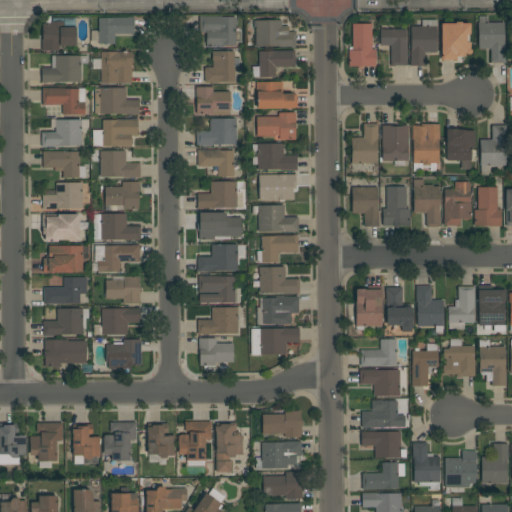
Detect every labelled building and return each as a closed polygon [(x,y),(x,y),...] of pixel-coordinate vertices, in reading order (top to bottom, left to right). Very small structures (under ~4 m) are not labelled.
[(235,20),(237,20),(237,25),(235,25),(235,33),(240,33),(240,42),(235,41),(235,45),(233,45),(232,46),(229,46),(228,45),(220,45),(220,47),(212,47),(212,48),(206,48),(206,33),(199,33),(199,16),(204,16),(204,17),(220,17),(235,17),(235,20)] [(488,16),(488,23),(504,22),(504,46),(505,46),(505,63),(490,63),(490,49),(478,49),(478,23),(478,16),(488,16)] [(114,34),(114,44),(98,44),(98,18),(113,18),(127,18),(127,17),(133,17),(133,34),(114,34)] [(452,24),(452,17),(467,17),(467,40),(467,48),(457,48),(457,61),(440,61),(441,24),(452,24)] [(255,21),(281,20),(281,26),(287,26),(288,32),(295,32),(295,47),(279,48),(279,46),(255,47),(255,21)] [(436,52),(424,52),(424,66),(410,66),(410,27),(421,27),(421,20),(436,20),(436,52)] [(50,23),(50,21),(63,21),(63,27),(76,27),(75,46),(59,46),(59,51),(42,51),(42,23),(50,23)] [(371,50),(375,50),(375,67),(364,67),(364,66),(348,66),(348,50),(352,50),(352,24),(371,24),(371,50)] [(406,29),(406,43),(406,60),(407,60),(407,66),(390,66),(390,46),(380,46),(380,29),(406,29)] [(275,67),(275,77),(259,78),(259,77),(252,77),(252,67),(258,67),(258,51),(273,51),(289,51),(289,50),(294,50),(294,67),(275,67)] [(204,83),(204,68),(212,68),(212,61),(211,52),(233,51),(234,67),(234,82),(204,83)] [(101,52),(131,52),(131,53),(133,53),(133,64),(132,64),(132,65),(130,65),(130,68),(131,68),(131,84),(100,83),(101,52)] [(88,56),(88,64),(81,64),(81,83),(41,83),(41,68),(51,68),(51,56),(88,56)] [(256,82),(282,81),(283,94),(292,93),(292,95),(296,94),(296,108),(256,109),(256,82)] [(230,92),(230,111),(229,111),(230,115),(211,115),(211,114),(196,114),(196,100),(195,100),(195,87),(213,87),(213,92),(230,92)] [(42,88),(47,88),(47,89),(84,88),(85,115),(62,116),(61,105),(42,105),(42,88)] [(99,88),(126,88),(126,100),(139,100),(139,115),(131,115),(122,114),(99,114),(99,88)] [(278,117),(278,113),(295,113),(295,125),(295,140),(279,140),(279,137),(256,137),(256,117),(278,117)] [(92,130),(102,130),(102,120),(117,120),(117,119),(131,119),(138,119),(137,136),(131,136),(131,147),(117,147),(117,146),(102,146),(102,147),(92,147),(92,130)] [(213,145),(213,146),(196,146),(196,131),(210,131),(210,119),(236,119),(242,119),(242,127),(236,127),(236,133),(237,133),(237,139),(236,139),(236,145),(213,145)] [(81,146),(58,146),(58,147),(41,147),(41,132),(55,132),(55,120),(81,120),(81,146)] [(351,164),(351,138),(363,138),(363,124),(377,124),(377,140),(377,164),(351,164)] [(439,140),(438,140),(438,163),(430,163),(430,165),(422,165),(422,164),(412,164),(412,140),(412,126),(421,126),(421,124),(439,124),(439,140)] [(381,126),(390,125),(390,126),(400,126),(407,125),(408,161),(404,161),(405,166),(394,166),(394,161),(382,161),(381,126)] [(491,125),(506,126),(505,141),(506,141),(506,166),(488,166),(488,175),(480,175),(480,166),(479,166),(479,140),(491,140),(491,125)] [(446,161),(446,129),(457,129),(457,130),(465,130),(465,131),(474,131),(475,148),(471,148),(471,161),(446,161)] [(296,156),(296,170),(280,171),(280,170),(257,170),(257,165),(252,165),(252,157),(257,157),(257,152),(252,152),(252,145),(257,145),(257,144),(283,144),(283,156),(296,156)] [(234,177),(217,177),(217,166),(197,166),(197,160),(197,150),(204,150),(218,150),(218,151),(234,151),(234,177)] [(79,166),(85,166),(85,178),(62,178),(62,171),(54,171),(54,168),(43,168),(42,151),(49,151),(64,151),(64,152),(79,152),(79,166)] [(125,151),(125,163),(140,163),(140,178),(123,178),(123,177),(100,177),(100,171),(98,171),(98,164),(100,164),(100,162),(94,162),(94,151),(125,151)] [(296,174),(297,192),(284,192),(284,199),(266,200),(266,199),(260,199),(260,189),(266,189),(266,175),(296,174)] [(413,180),(423,180),(423,185),(433,185),(433,187),(439,187),(439,210),(440,210),(440,227),(425,227),(425,213),(413,213),(413,180)] [(470,203),(471,219),(468,219),(468,220),(463,220),(462,219),(459,219),(459,221),(460,221),(460,226),(443,226),(443,220),(444,220),(443,204),(444,204),(444,181),(454,181),(454,182),(469,182),(470,203)] [(122,187),(122,182),(139,182),(139,195),(138,195),(138,209),(124,210),(124,211),(105,211),(105,187),(122,187)] [(236,208),(212,208),(212,209),(197,209),(197,194),(210,194),(210,182),(244,182),(244,190),(236,190),(236,208)] [(42,191),(56,190),(55,183),(82,183),(82,184),(89,184),(89,193),(82,193),(82,201),(82,209),(59,209),(59,210),(42,210),(42,191)] [(377,187),(377,211),(378,211),(378,223),(378,227),(363,227),(363,213),(351,213),(351,188),(377,187)] [(406,209),(409,209),(409,226),(401,226),(401,227),(393,227),(393,226),(382,226),(382,209),(386,209),(386,187),(405,187),(406,209)] [(497,210),(501,209),(501,227),(489,227),(489,226),(474,226),(473,210),(477,210),(477,187),(497,187),(497,210)] [(298,217),(298,232),(281,232),(281,231),(258,232),(258,214),(252,215),(251,207),(257,206),(283,205),(284,218),(298,217)] [(225,213),(225,218),(241,218),(241,237),(229,237),(229,242),(213,242),(213,240),(198,240),(198,231),(197,231),(197,224),(198,224),(198,213),(225,213)] [(79,239),(79,240),(75,240),(75,241),(69,241),(69,240),(57,240),(57,242),(46,242),(46,240),(44,239),(44,234),(42,234),(42,215),(78,214),(78,215),(79,215),(79,239)] [(93,216),(97,216),(97,214),(126,214),(126,226),(140,226),(140,241),(124,241),(124,240),(93,240),(93,216)] [(277,252),(277,263),(261,263),(261,262),(256,263),(256,251),(261,251),(261,236),(275,236),(291,236),(291,235),(297,235),(297,252),(277,252)] [(211,244),(237,244),(237,245),(244,245),(244,258),(239,258),(239,264),(237,264),(237,271),(214,271),(214,272),(197,272),(197,257),(211,257),(211,244)] [(119,261),(119,272),(97,272),(97,260),(103,260),(103,246),(118,246),(118,245),(132,245),(139,245),(139,261),(119,261)] [(82,272),(74,272),(74,273),(43,273),(43,259),(46,259),(46,256),(48,256),(48,246),(82,246),(82,272)] [(258,267),(285,267),(285,279),(299,279),(299,294),(282,294),(282,293),(259,294),(258,267)] [(105,299),(105,280),(106,280),(106,275),(124,275),(124,277),(139,277),(139,286),(140,286),(140,293),(139,293),(139,304),(122,304),(122,299),(105,299)] [(234,288),(240,288),(240,303),(199,303),(199,294),(218,294),(218,293),(198,293),(198,276),(202,276),(234,277),(234,288)] [(86,294),(79,294),(80,303),(66,303),(66,304),(48,304),(44,304),(43,288),(63,288),(63,277),(86,277),(86,294)] [(363,327),(363,331),(356,331),(356,326),(355,326),(355,290),(356,290),(356,289),(364,289),(364,290),(366,290),(366,286),(382,286),(382,291),(381,291),(381,326),(363,327)] [(417,326),(417,303),(416,303),(416,286),(431,286),(431,300),(443,300),(443,326),(442,326),(442,333),(435,333),(435,326),(417,326)] [(504,332),(494,332),(494,326),(490,326),(490,328),(484,328),(484,325),(478,326),(478,302),(478,286),(492,286),(492,289),(504,289),(504,332)] [(386,326),(386,308),(385,308),(386,293),(385,293),(385,287),(402,287),(401,304),(410,304),(410,308),(412,308),(412,325),(412,328),(411,328),(411,332),(401,332),(401,328),(400,328),(400,326),(386,326)] [(448,329),(448,323),(447,323),(447,307),(454,307),(454,300),(457,300),(457,287),(474,287),(474,292),(474,310),(473,310),(473,323),(464,323),(464,329),(448,329)] [(291,314),(291,325),(277,325),(277,324),(262,325),(261,308),(259,308),(259,298),(275,298),(275,297),(282,296),(282,297),(298,297),(298,314),(291,314)] [(94,335),(93,325),(101,325),(101,309),(126,309),(135,308),(140,308),(140,323),(127,323),(127,335),(94,335)] [(237,334),(214,334),(214,335),(197,335),(197,320),(211,320),(211,308),(237,308),(237,334)] [(82,309),(88,309),(88,319),(85,319),(85,329),(82,329),(82,335),(59,335),(58,336),(43,336),(43,321),(57,321),(57,309),(82,309)] [(285,329),(285,328),(294,328),(299,328),(299,342),(286,343),(286,355),(251,355),(250,329),(285,329)] [(214,363),(214,373),(203,373),(203,366),(199,366),(199,351),(198,351),(198,339),(216,338),(216,344),(233,343),(233,363),(214,363)] [(380,350),(380,339),(396,339),(396,365),(383,365),(383,366),(363,366),(360,367),(360,350),(380,350)] [(443,349),(449,349),(449,346),(450,346),(450,339),(461,339),(461,346),(474,346),(474,362),(475,362),(474,377),(461,377),(461,378),(456,378),(456,375),(442,375),(443,349)] [(60,363),(60,367),(44,367),(44,358),(43,358),(43,351),(44,351),(44,340),(68,340),(68,341),(86,341),(86,364),(60,363)] [(141,366),(120,366),(120,363),(106,363),(106,344),(113,344),(113,343),(123,343),(123,340),(140,340),(141,366)] [(505,347),(505,370),(506,370),(506,386),(491,386),(491,381),(486,381),(486,373),(479,373),(478,340),(489,340),(489,347),(505,347)] [(428,386),(411,387),(411,382),(411,351),(426,351),(426,344),(438,344),(438,367),(431,367),(431,374),(427,374),(428,386)] [(399,396),(373,397),(373,385),(359,385),(359,370),(374,370),(399,370),(399,396)] [(361,412),(373,412),(373,411),(371,411),(371,400),(382,400),(382,401),(396,401),(396,416),(404,416),(404,427),(396,427),(383,427),(383,428),(367,428),(361,428),(361,412)] [(262,434),(262,415),(284,414),(284,410),(300,410),(300,420),(302,420),(302,427),(301,427),(301,438),(284,438),(284,434),(262,434)] [(136,422),(136,428),(135,428),(136,440),(129,440),(130,461),(111,461),(111,455),(103,455),(103,437),(104,437),(104,436),(113,435),(113,436),(114,436),(114,433),(110,433),(109,422),(136,422)] [(211,422),(211,428),(210,428),(210,440),(205,440),(205,460),(186,460),(186,455),(178,455),(178,435),(180,435),(187,435),(187,436),(188,436),(188,432),(184,432),(184,422),(211,422)] [(0,427),(3,427),(3,426),(14,426),(14,423),(17,423),(17,429),(18,429),(18,436),(25,435),(25,455),(17,456),(18,465),(11,465),(11,458),(9,456),(9,455),(0,454),(0,427)] [(62,423),(62,428),(62,441),(56,441),(56,462),(37,462),(37,456),(29,456),(29,436),(40,436),(40,433),(36,433),(36,423),(62,423)] [(147,433),(146,433),(146,427),(151,427),(151,426),(162,426),(162,424),(167,423),(167,434),(163,434),(163,437),(167,437),(167,436),(174,436),(174,440),(174,456),(166,456),(166,458),(160,459),(157,456),(158,455),(147,455),(147,433)] [(242,455),(235,455),(235,458),(229,458),(229,461),(232,461),(232,472),(216,473),(215,432),(214,432),(214,426),(215,426),(215,423),(236,423),(236,432),(240,432),(240,436),(242,436),(242,440),(242,455)] [(72,434),(71,434),(71,429),(72,429),(72,424),(92,424),(92,434),(88,434),(88,438),(93,438),(93,437),(99,437),(99,442),(99,457),(91,457),(91,459),(85,459),(83,457),(83,456),(72,456),(72,434)] [(400,450),(406,450),(406,457),(400,457),(400,458),(374,458),(374,446),(361,446),(360,432),(365,431),(365,432),(375,432),(400,432),(400,450)] [(255,469),(255,458),(261,458),(261,443),(285,443),(286,442),(301,442),(301,456),(296,456),(296,465),(287,465),(287,469),(255,469)] [(426,443),(426,454),(432,454),(432,457),(439,457),(439,490),(429,490),(429,487),(418,487),(418,483),(413,483),(413,459),(412,459),(412,443),(426,443)] [(481,483),(481,457),(492,457),(492,444),(508,444),(508,449),(507,449),(507,459),(507,483),(481,483)] [(444,492),(444,464),(458,464),(458,451),(475,451),(476,482),(464,482),(464,491),(444,492)] [(381,473),(381,463),(397,463),(397,464),(404,464),(404,476),(398,476),(398,489),(384,489),(366,490),(362,490),(362,474),(381,473)] [(285,476),(285,472),(301,472),(302,499),(285,500),(285,495),(263,496),(263,476),(285,476)] [(145,511),(145,491),(156,491),(155,489),(157,487),(164,487),(164,490),(172,490),(172,489),(186,489),(186,501),(181,501),(181,510),(162,510),(162,509),(162,511),(145,511)] [(184,511),(188,507),(193,511),(205,493),(207,495),(212,488),(224,496),(219,504),(221,505),(218,510),(221,511),(184,511)] [(73,511),(73,490),(88,490),(92,493),(92,502),(100,502),(100,511),(73,511)] [(401,511),(375,511),(375,508),(362,508),(361,493),(376,493),(376,494),(401,493),(401,511)] [(110,511),(110,494),(129,494),(129,500),(137,500),(137,511),(110,511)] [(30,511),(30,503),(38,502),(38,496),(57,496),(57,511),(30,511)] [(451,511),(451,497),(462,497),(462,506),(476,506),(476,511),(451,511)] [(481,511),(481,505),(481,497),(489,497),(489,505),(507,505),(507,511),(481,511)] [(0,511),(0,502),(10,502),(10,501),(12,498),(19,498),(19,501),(26,501),(26,511),(0,511)] [(413,511),(413,507),(432,506),(431,500),(439,500),(439,511),(413,511)] [(264,511),(264,505),(279,504),(296,504),(296,503),(300,503),(300,511),(264,511)]
